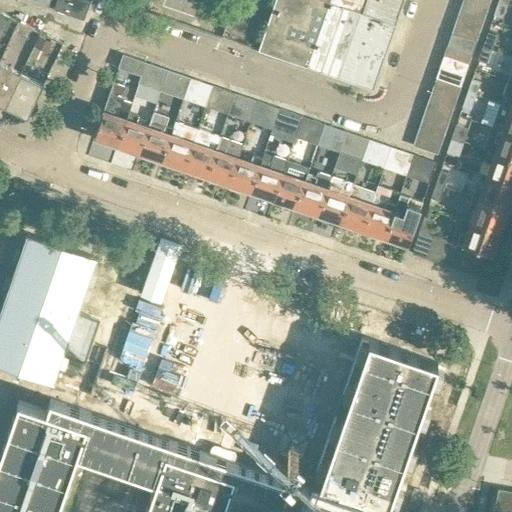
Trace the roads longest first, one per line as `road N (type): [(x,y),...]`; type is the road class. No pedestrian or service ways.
road 1 (residential): [(511,329),(52,169)]
road 2 (residential): [(107,26),(373,114),(399,95),(434,0)]
road 3 (residential): [(454,511),(511,342)]
road 4 (residential): [(52,169),(107,26)]
